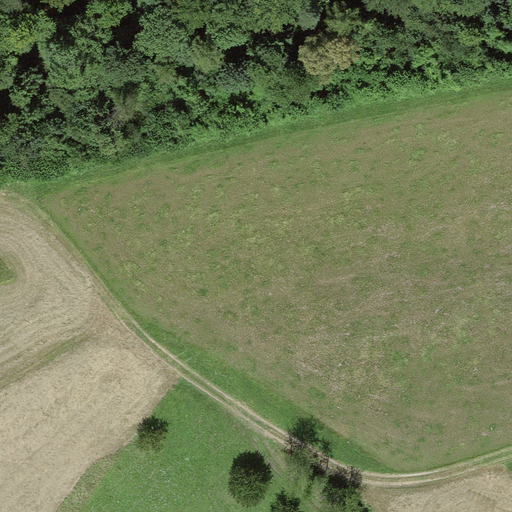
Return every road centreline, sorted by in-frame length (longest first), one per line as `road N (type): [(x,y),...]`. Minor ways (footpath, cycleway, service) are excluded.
road 1 (track): [(511,454),(410,478),(373,478),(280,438),(119,324),(56,234),(0,202)]
road 2 (track): [(26,210),(45,187),(511,84)]
